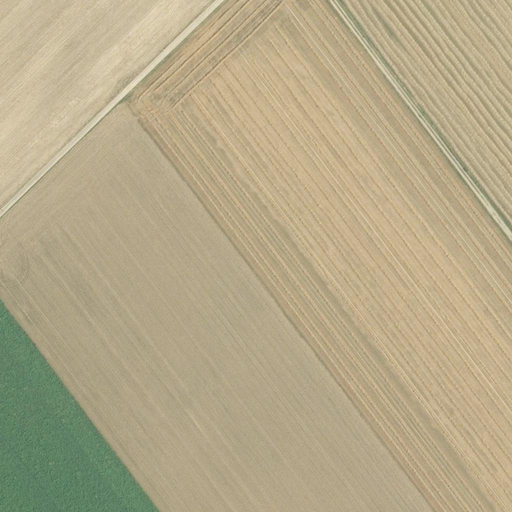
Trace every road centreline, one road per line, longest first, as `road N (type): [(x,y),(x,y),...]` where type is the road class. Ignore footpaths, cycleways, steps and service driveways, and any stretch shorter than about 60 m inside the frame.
road 1 (track): [(221,0),(0,214)]
road 2 (track): [(332,0),(511,236)]
